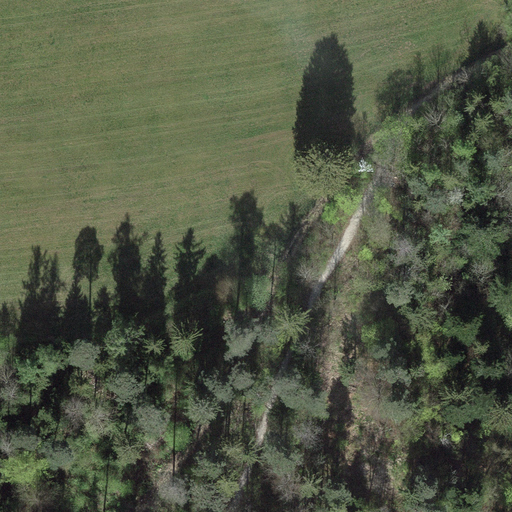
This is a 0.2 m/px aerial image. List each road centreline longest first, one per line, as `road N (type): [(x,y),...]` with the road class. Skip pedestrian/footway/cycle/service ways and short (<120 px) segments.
road 1 (track): [(137,511),(223,392),(289,257),(373,151)]
road 2 (track): [(511,43),(413,110),(373,151)]
